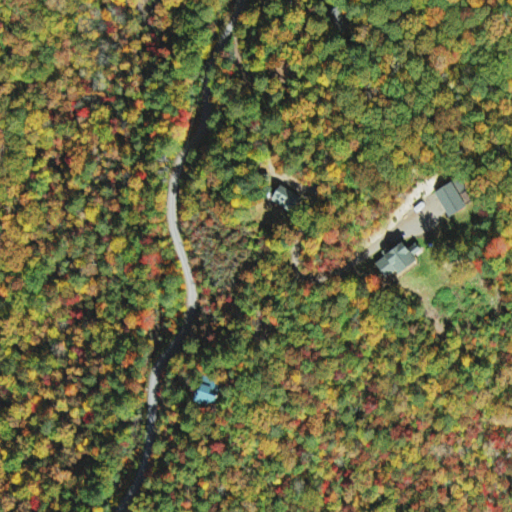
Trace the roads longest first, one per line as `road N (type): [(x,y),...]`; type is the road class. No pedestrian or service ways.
road 1 (residential): [(241,0),(208,79),(206,119),(173,185),(172,220),(192,308),(160,360),(148,451),(118,511)]
road 2 (residential): [(295,250),(326,169),(337,108),(305,0)]
